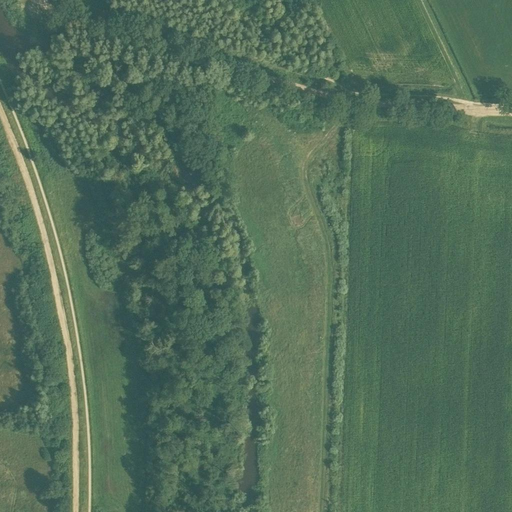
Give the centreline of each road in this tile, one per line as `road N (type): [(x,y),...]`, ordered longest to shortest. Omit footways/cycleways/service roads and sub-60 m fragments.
road 1 (track): [(40,0),(77,23),(355,102),(511,110)]
road 2 (track): [(76,511),(65,334),(50,258),(0,109)]
